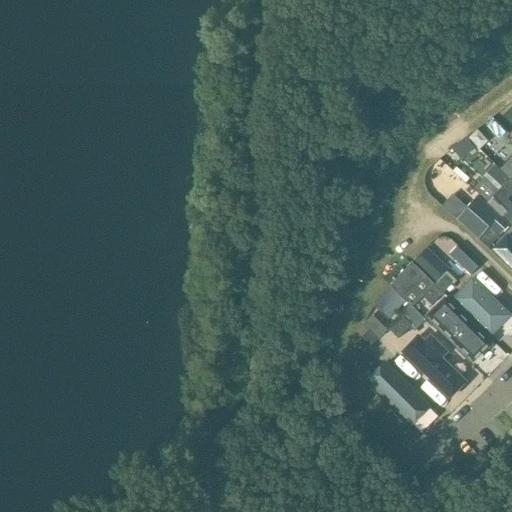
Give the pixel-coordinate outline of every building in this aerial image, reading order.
[(474,131),(490,156),(511,142),(495,118),(474,131)] [(510,180),(511,177),(511,157),(500,169),(510,180)] [(511,195),(511,181),(510,180),(502,188),(488,203),(497,212),(503,217),(504,216),(511,223),(511,221),(511,204),(508,200),(511,195)] [(497,212),(479,196),(458,220),(475,235),(488,248),(500,235),(510,224),(503,217),(497,212)] [(511,243),(504,236),(490,251),(511,272),(511,243)] [(462,245),(454,252),(473,272),(481,265),(462,245)] [(447,269),(433,257),(422,269),(435,281),(447,269)] [(447,273),(435,285),(444,294),(456,282),(447,273)] [(488,339),(509,317),(470,278),(449,300),(488,339)] [(444,294),(435,285),(423,297),(432,306),(444,294)] [(391,288),(379,301),(393,314),(405,302),(391,288)] [(489,345),(443,300),(436,307),(425,318),(472,364),(489,345)] [(400,316),(402,319),(390,331),(399,339),(411,327),(415,331),(425,321),(410,306),(400,316)] [(369,331),(357,344),(366,352),(377,340),(369,331)] [(423,342),(417,336),(400,353),(448,399),(465,381),(444,362),(449,357),(428,337),(423,342)] [(409,427),(429,407),(382,362),(362,382),(409,427)]
